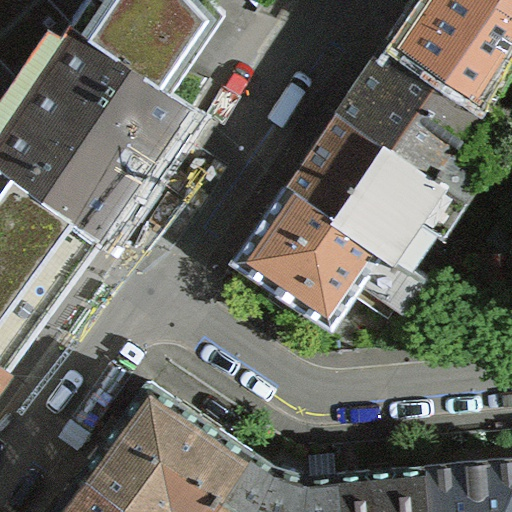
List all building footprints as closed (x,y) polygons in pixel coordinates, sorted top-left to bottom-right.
[(0,122),(0,165),(100,238),(131,193),(193,102),(170,87),(88,32),(70,19),(51,0),(0,0),(0,58),(25,85),(0,122)] [(170,87),(223,8),(215,0),(109,0),(88,32),(170,87)] [(389,33),(487,99),(511,54),(511,0),(410,0),(389,32),(389,33)] [(504,110),(487,99),(389,33),(371,58),(353,85),(349,92),(338,108),(466,195),(490,160),(457,137),(474,112),(494,125),(504,110)] [(442,231),(466,195),(338,108),(322,131),(304,158),(299,165),(287,183),(417,271),(420,268),(465,246),(442,231)] [(40,321),(100,238),(0,165),(0,360),(7,365),(40,321)] [(287,183),(286,182),(236,256),(269,278),(282,287),(299,298),(331,320),(360,276),(407,307),(426,277),(417,271),(287,183)] [(160,511),(171,498),(191,511),(206,511),(250,447),(244,444),(214,423),(176,397),(156,383),(151,380),(147,380),(143,386),(123,413),(108,433),(103,440),(83,469),(141,511),(160,511)] [(276,465),(250,447),(206,511),(340,511),(337,472),(306,474),(286,468),(276,465)] [(428,511),(511,511),(511,455),(495,457),(489,458),(463,460),(456,461),(450,462),(432,463),(424,464),(428,511)] [(365,469),(337,472),(340,511),(428,511),(424,464),(396,466),(365,469)] [(50,511),(141,511),(83,469),(82,469),(50,511)]
